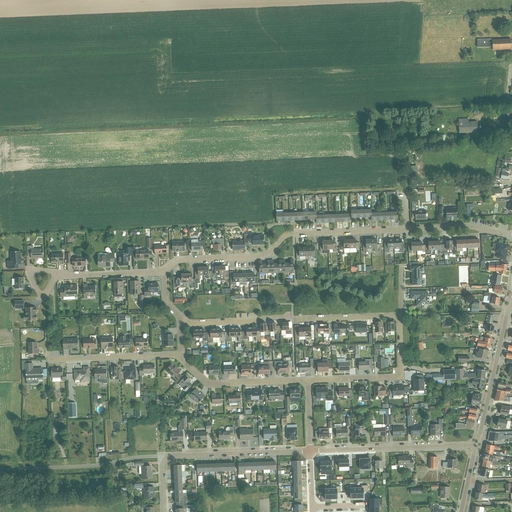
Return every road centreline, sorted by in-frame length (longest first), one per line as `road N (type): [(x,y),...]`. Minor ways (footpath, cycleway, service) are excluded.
road 1 (residential): [(163,271),(174,261),(264,255),(289,234),(406,229)]
road 2 (residential): [(180,323),(398,316)]
road 3 (residential): [(310,451),(475,447)]
road 4 (residential): [(307,380),(400,377),(398,316)]
road 5 (residential): [(162,455),(310,451)]
road 6 (tertiary): [(475,447),(511,305)]
road 7 (residential): [(38,360),(179,355)]
road 8 (residential): [(179,355),(212,384),(307,380)]
